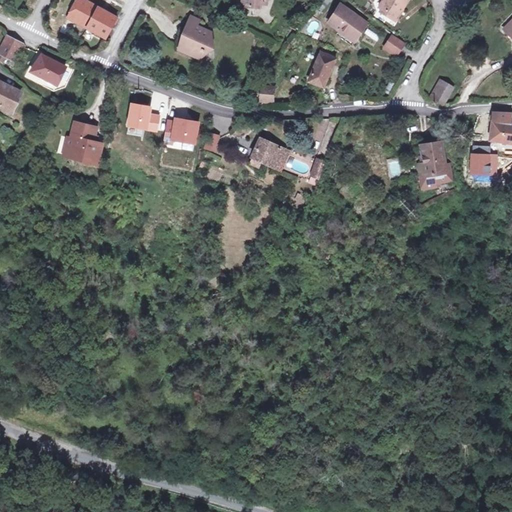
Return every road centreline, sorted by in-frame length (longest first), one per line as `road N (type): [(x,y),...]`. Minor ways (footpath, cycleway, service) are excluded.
road 1 (unclassified): [(102,67),(221,113),(406,103)]
road 2 (tertiary): [(261,511),(0,424)]
